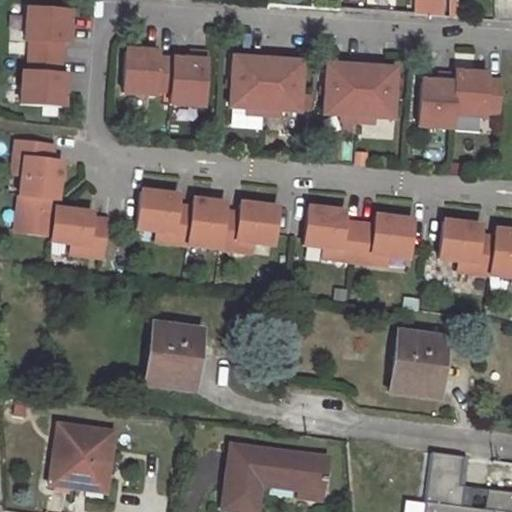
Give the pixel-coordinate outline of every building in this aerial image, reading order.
[(426,0),(414,0),(412,16),(440,18),(442,1),(426,0)] [(511,23),(511,0),(496,0),(497,22),(511,23)] [(69,13),(26,9),(24,41),(30,42),(28,57),(60,59),(61,44),(67,44),(69,13)] [(155,53),(123,51),(121,93),(152,95),(153,90),(169,91),(171,60),(155,59),(155,53)] [(169,91),(168,105),(201,107),(205,54),(188,53),(188,61),(171,60),(169,91)] [(249,59),(231,58),(227,108),(244,109),(245,114),(261,115),(265,56),(249,55),(249,59)] [(265,56),(261,115),(278,116),(278,111),(295,113),(299,63),(281,62),(281,57),(265,56)] [(60,59),(28,57),(27,73),(22,73),(20,104),(62,107),(64,76),(59,75),(60,59)] [(343,66),(324,65),(321,115),(338,116),(338,121),(355,122),(359,63),(343,62),(343,66)] [(359,63),(355,122),(371,123),(372,119),(389,120),(392,70),(375,69),(375,64),(359,63)] [(452,77),(449,117),(481,119),(482,114),(497,115),(499,91),(499,83),(484,82),(484,76),(453,74),(452,77)] [(436,83),(419,83),(416,128),(449,130),(449,117),(452,77),(436,76),(436,83)] [(482,114),(481,119),(504,119),(504,91),(499,91),(497,115),(482,114)] [(51,145),(14,141),(10,173),(20,174),(18,195),(55,199),(59,162),(49,161),(51,145)] [(176,196),(139,191),(134,228),(155,231),(154,241),(185,245),(190,208),(175,206),(176,196)] [(55,199),(18,195),(13,231),(49,235),(52,208),(53,208),(55,199)] [(190,208),(185,245),(218,249),(222,212),(223,204),(190,200),(190,208)] [(222,212),(218,249),(249,253),(250,243),(271,245),(275,208),(238,204),(237,214),(222,212)] [(52,208),(49,235),(48,240),(69,243),(68,253),(100,257),(105,220),(89,218),(90,213),(53,208),(52,208)] [(343,212),(306,208),(301,245),(322,247),(321,257),(352,261),(357,224),(342,223),(343,212)] [(357,224),(352,261),(384,265),(385,255),(406,258),(411,221),(373,216),(372,226),(357,224)] [(441,222),(436,259),(457,262),(456,272),(487,276),(492,238),(478,237),(479,227),(441,222)] [(492,238),(487,276),(511,278),(511,233),(493,231),(492,238)] [(152,325),(144,384),(191,391),(200,331),(152,325)] [(396,334),(388,391),(436,398),(444,339),(396,334)] [(14,401),(12,416),(22,417),(24,402),(14,401)] [(102,491),(111,429),(57,422),(48,483),(102,491)] [(229,446),(220,509),(242,511),(253,511),(257,484),(298,489),(302,455),(229,446)] [(461,457),(429,453),(420,511),(511,511),(511,493),(485,490),(482,510),(459,507),(461,487),(457,486),(461,457)]
